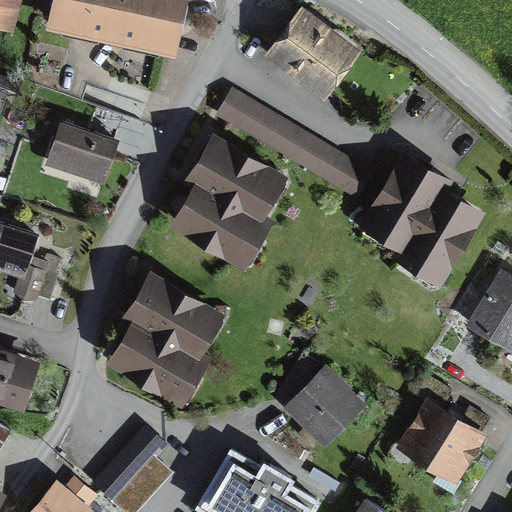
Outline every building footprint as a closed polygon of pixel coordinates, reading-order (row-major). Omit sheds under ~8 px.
[(14,0),(0,0),(0,22),(8,25),(14,0)] [(57,0),(53,22),(170,48),(180,0),(57,0)] [(315,19),(311,16),(308,20),(301,15),(275,49),(324,85),(349,51),(312,23),(315,19)] [(0,84),(0,113),(9,88),(0,84)] [(368,170),(233,90),(220,112),(355,193),(369,171),(368,170)] [(63,121),(51,155),(104,172),(115,138),(63,121)] [(177,221),(238,256),(249,237),(259,235),(258,231),(265,219),(257,214),(263,204),(266,203),(264,193),(275,174),(215,138),(191,178),(200,183),(177,221)] [(445,180),(405,156),(369,217),(388,228),(391,238),(394,237),(404,244),(399,252),(411,259),(412,263),(422,260),(442,272),(477,211),(440,189),(445,180)] [(0,221),(0,258),(23,266),(16,290),(24,297),(35,296),(36,293),(43,270),(24,264),(35,233),(0,221)] [(43,270),(36,293),(50,298),(59,269),(57,268),(61,257),(46,252),(43,264),(45,265),(43,270)] [(469,322),(505,344),(511,331),(511,274),(502,269),(469,322)] [(196,372),(196,369),(203,357),(194,351),(200,341),(203,340),(201,330),(212,311),(152,275),(129,315),(137,320),(115,358),(175,394),(186,374),(196,372)] [(0,391),(20,399),(32,365),(0,354),(0,391)] [(294,404),(325,434),(355,403),(339,388),(343,384),(329,369),(294,404)] [(412,449),(413,456),(420,455),(428,460),(455,416),(440,407),(452,388),(428,374),(416,393),(429,401),(403,444),(412,449)] [(428,460),(437,465),(438,471),(445,470),(454,475),(489,416),(469,404),(460,419),(455,416),(428,460)] [(0,448),(12,429),(0,422),(0,448)] [(98,481),(115,496),(166,441),(149,425),(98,481)] [(231,448),(198,504),(211,511),(309,511),(317,499),(288,482),(292,475),(264,458),(260,465),(231,448)] [(159,458),(118,503),(127,511),(168,467),(159,458)] [(84,511),(87,509),(85,507),(88,502),(96,510),(103,501),(74,475),(63,489),(56,483),(31,511),(84,511)] [(390,511),(367,497),(357,511),(390,511)]
